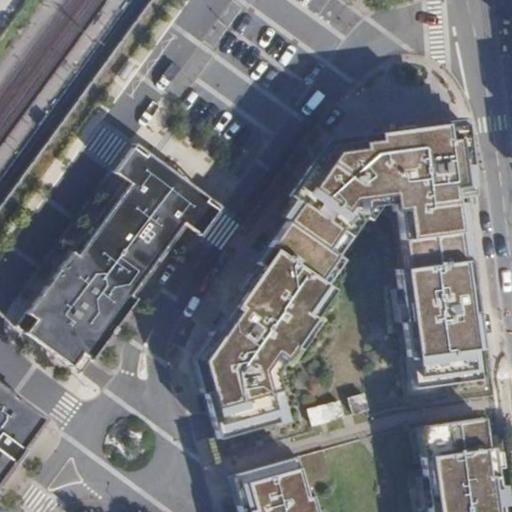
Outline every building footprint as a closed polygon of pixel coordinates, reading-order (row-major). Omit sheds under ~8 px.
[(286,196),(296,203),(345,237),(374,194),(388,193),(390,208),(396,207),(403,266),(459,261),(451,196),(470,194),(463,135),(461,122),(356,136),(357,142),(352,141),(346,141),(341,142),(336,143),(330,145),(326,148),(322,152),(319,155),(316,159),(314,165),(312,169),(307,166),(286,196)] [(124,181),(145,152),(133,143),(112,173),(124,181)] [(145,152),(124,181),(186,227),(207,198),(145,152)] [(124,181),(72,252),(95,269),(104,257),(139,283),(130,295),(134,298),(186,227),(124,181)] [(207,198),(186,227),(198,236),(219,207),(207,198)] [(264,257),(320,295),(328,282),(318,275),(345,237),(296,203),(265,247),(270,250),(264,257)] [(72,252),(70,252),(15,327),(80,374),(135,299),(134,298),(130,295),(139,283),(104,257),(95,269),(72,252)] [(198,370),(217,437),(287,418),(271,364),(320,295),(264,257),(215,329),(203,347),(201,352),(199,355),(199,358),(198,362),(198,366),(198,370)] [(476,349),(465,261),(459,261),(403,266),(396,267),(408,358),(413,357),(417,386),(474,379),(471,350),(476,349)] [(0,477),(42,419),(0,388),(0,477)] [(341,398),(303,408),(308,425),(342,416),(341,413),(364,408),(360,392),(340,397),(341,398)] [(481,418),(422,426),(426,456),(419,457),(426,511),(499,511),(491,447),(485,448),(481,418)] [(312,511),(298,456),(229,476),(239,511),(312,511)]
